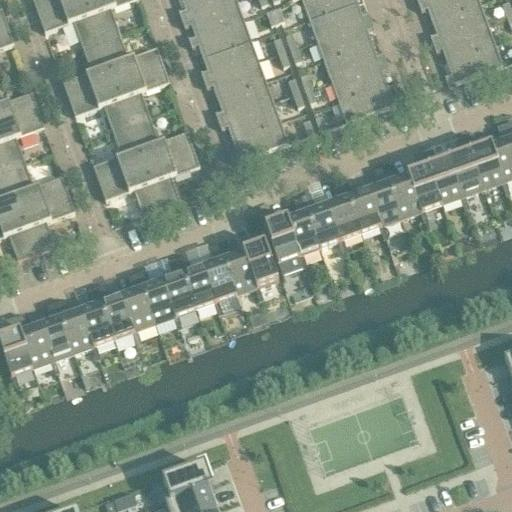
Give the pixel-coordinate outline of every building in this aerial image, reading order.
[(84,0),(41,0),(32,3),(39,21),(86,4),(84,0)] [(111,14),(139,4),(137,0),(96,0),(86,4),(101,46),(120,39),(111,14)] [(237,6),(234,0),(188,0),(181,3),(185,16),(179,18),(182,25),(237,6)] [(267,9),(263,0),(256,0),(261,12),(267,9)] [(357,8),(354,0),(316,0),(302,5),(309,26),(357,8)] [(442,0),(420,0),(416,2),(418,9),(442,0)] [(480,10),(476,0),(442,0),(418,9),(421,16),(427,14),(432,27),(480,10)] [(101,46),(86,4),(39,21),(45,38),(73,28),(82,53),(101,46)] [(244,26),(237,6),(182,25),(184,33),(191,30),(195,43),(189,45),(244,26)] [(316,46),(371,25),(368,19),(362,21),(357,8),(309,26),(316,46)] [(511,21),(511,17),(508,8),(502,10),(507,23),(511,21)] [(488,30),(480,10),(432,27),(437,40),(430,42),(433,50),(488,30)] [(284,27),(279,13),(273,15),(278,29),(284,27)] [(278,29),(273,15),(266,18),(271,31),(275,30),(278,29)] [(372,49),(367,36),(374,33),(371,25),(316,46),(323,66),(372,49)] [(251,46),(244,26),(189,45),(191,53),(198,51),(203,64),(251,46)] [(495,50),(488,30),(433,50),(435,57),(442,55),(446,68),(495,50)] [(0,54),(14,49),(8,32),(0,34),(0,54)] [(163,71),(157,54),(129,64),(120,39),(101,46),(116,88),(163,71)] [(297,53),(292,39),(286,42),(290,55),(297,53)] [(285,57),(280,44),(273,46),(278,60),(285,57)] [(116,88),(101,46),(82,53),(91,78),(63,88),(69,105),(116,88)] [(258,66),(251,46),(203,64),(207,77),(201,79),(204,86),(258,66)] [(386,67),(383,59),(377,62),(372,49),(323,66),(331,87),(386,67)] [(503,71),(495,50),(446,68),(451,81),(445,83),(448,91),(503,71)] [(302,66),(297,53),(290,55),(295,68),(302,66)] [(289,70),(285,57),(278,60),(283,73),(289,70)] [(266,87),(258,66),(204,86),(206,94),(213,91),(217,104),(266,87)] [(387,89),(382,76),(388,74),(386,67),(331,87),(338,107),(387,89)] [(141,99),(169,88),(163,71),(116,88),(131,130),(150,123),(141,99)] [(311,93),(307,80),(300,82),(305,96),(311,93)] [(299,98),(294,84),(288,87),(293,100),(299,98)] [(273,107),(266,87),(217,104),(222,117),(216,120),(218,126),(273,107)] [(131,130),(116,88),(69,105),(75,122),(103,112),(112,137),(131,130)] [(401,108),(398,100),(391,102),(387,89),(338,107),(346,128),(401,108)] [(316,107),(311,93),(305,96),(310,109),(316,107)] [(304,111),(299,98),(293,100),(298,113),(304,111)] [(0,130),(38,116),(32,99),(3,109),(0,99),(0,130)] [(280,127),(273,107),(218,126),(221,134),(227,132),(232,145),(280,127)] [(16,144),(44,133),(38,116),(0,130),(0,158),(6,175),(25,169),(16,144)] [(326,135),(321,121),(315,124),(320,137),(326,135)] [(194,155),(187,138),(159,148),(150,123),(131,130),(146,172),(194,155)] [(314,139),(309,126),(303,128),(308,141),(314,139)] [(288,148),(280,127),(232,145),(237,158),(230,160),(233,168),(288,148)] [(511,185),(511,148),(505,129),(496,132),(501,147),(490,151),(503,188),(506,187),(511,185)] [(146,172),(131,130),(112,137),(121,162),(93,172),(99,189),(146,172)] [(503,188),(490,151),(479,155),(473,140),(464,144),(483,195),(501,189),(503,195),(508,193),(506,187),(503,188)] [(483,195),(464,144),(456,147),(461,162),(450,166),(463,203),(465,202),(483,195)] [(172,183),(200,173),(194,155),(146,172),(162,215),(181,208),(172,183)] [(463,203),(450,166),(438,170),(432,155),(423,158),(442,210),(460,204),(462,210),(467,208),(465,202),(463,203)] [(442,210),(423,158),(414,162),(420,177),(408,181),(422,218),(424,217),(442,210)] [(21,218),(68,201),(62,183),(34,193),(25,169),(6,175),(21,218)] [(422,218),(408,181),(397,185),(391,170),(383,173),(401,225),(419,218),(422,224),(426,223),(424,217),(422,218)] [(162,215),(146,172),(99,189),(106,207),(134,197),(143,222),(162,215)] [(401,225),(383,173),(374,176),(379,191),(368,195),(381,232),(383,231),(401,225)] [(0,225),(21,218),(6,175),(0,177),(0,225)] [(381,232),(368,195),(356,199),(351,184),(342,188),(361,239),(379,233),(381,239),(385,237),(383,231),(381,232)] [(361,239),(342,188),(333,191),(338,206),(327,210),(340,247),(343,246),(361,239)] [(340,247),(327,210),(316,214),(310,199),(301,202),(320,254),(338,248),(340,253),(345,252),(343,246),(340,247)] [(47,228),(75,218),(68,201),(21,218),(37,260),(56,253),(47,228)] [(320,254),(301,202),(292,205),(298,220),(286,224),(300,261),(302,261),(320,254)] [(302,261),(300,261),(286,224),(275,229),(270,214),(260,217),(283,281),(302,274),(300,268),(304,266),(302,261)] [(37,260),(21,218),(0,225),(0,244),(9,242),(18,267),(37,260)] [(278,286),(260,234),(250,238),(255,253),(244,257),(257,294),(259,293),(278,286)] [(257,294),(244,257),(232,261),(227,246),(218,250),(236,301),(255,295),(257,301),(261,299),(259,293),(257,294)] [(236,301),(218,250),(209,253),(214,268),(204,272),(216,309),(218,308),(236,301)] [(216,309),(204,272),(191,276),(186,261),(177,264),(196,316),(214,309),(216,315),(220,314),(218,308),(216,309)] [(196,316),(177,264),(168,267),(174,282),(162,286),(175,323),(178,322),(196,316)] [(175,323),(162,286),(151,290),(145,275),(137,279),(155,331),(173,324),(175,330),(180,328),(178,322),(175,323)] [(155,331),(137,279),(128,282),(133,297),(121,301),(135,338),(137,337),(155,331)] [(135,338),(121,301),(110,305),(104,290),(95,293),(114,345),(132,339),(134,345),(139,343),(137,337),(135,338)] [(114,345),(95,293),(86,297),(92,312),(80,316),(94,353),(96,352),(114,345)] [(94,353),(80,316),(69,320),(64,305),(55,308),(73,360),(91,353),(93,359),(98,358),(96,352),(94,353)] [(73,360),(55,308),(46,311),(51,326),(40,330),(53,367),(55,366),(73,360)] [(53,367),(40,330),(28,335),(23,319),(14,323),(33,375),(51,368),(53,374),(57,372),(55,366),(53,367)] [(33,375),(14,323),(5,326),(10,341),(0,344),(0,350),(16,394),(19,393),(15,381),(33,375)] [(205,471),(161,486),(169,507),(169,508),(212,492),(205,471)] [(164,508),(165,511),(214,511),(208,495),(213,493),(212,492),(169,508),(169,507),(164,508)] [(131,511),(137,510),(133,499),(123,502),(126,511),(131,511)] [(126,511),(123,502),(114,506),(116,511),(126,511)]
